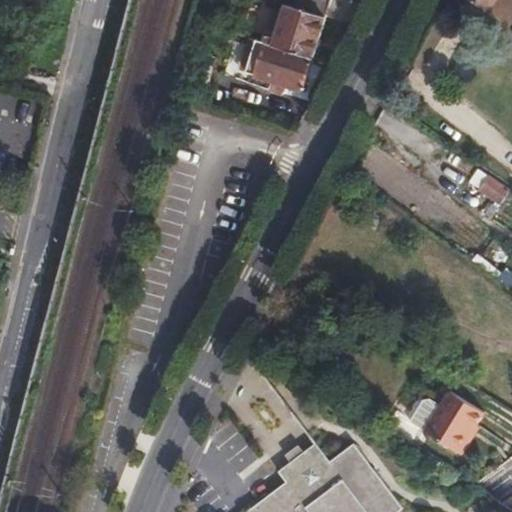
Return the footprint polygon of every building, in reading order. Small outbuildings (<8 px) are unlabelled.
[(272,45),(314,57),(331,0),(296,0),(295,6),(285,4),(281,17),(272,44),(272,45)] [(511,0),(474,0),(509,24),(511,20),(511,0)] [(270,14),(262,41),(272,44),(281,17),(270,14)] [(262,41),(257,39),(246,72),(255,75),(255,77),(272,82),(286,87),(303,92),(314,57),(272,45),(272,44),(262,41)] [(286,87),(272,82),(269,91),(283,96),(286,87)] [(489,176),(480,188),(501,204),(510,191),(489,176)] [(441,406),(425,432),(462,455),(487,413),(450,391),(441,406)] [(410,423),(425,432),(441,406),(430,399),(423,400),(410,423)] [(287,482),(246,511),(398,511),(403,508),(355,443),(331,461),(317,443),(280,471),(287,482)]
